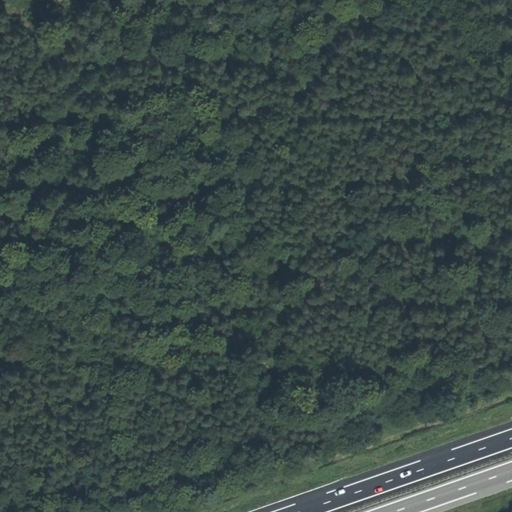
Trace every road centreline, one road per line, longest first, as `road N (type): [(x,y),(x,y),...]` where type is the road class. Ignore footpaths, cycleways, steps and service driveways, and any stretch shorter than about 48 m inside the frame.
road 1 (track): [(185,511),(511,397)]
road 2 (motorway): [(511,437),(297,511)]
road 3 (motorway): [(392,511),(511,470)]
